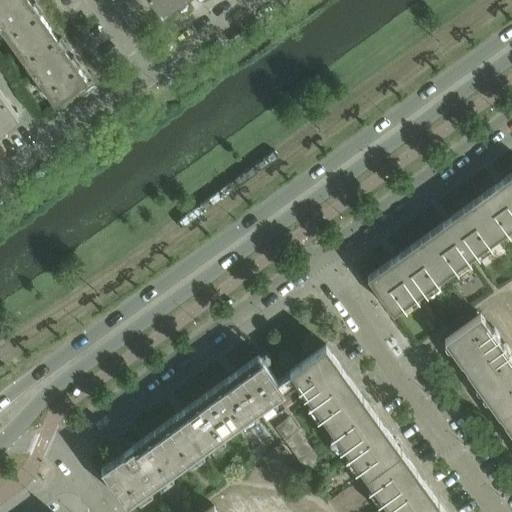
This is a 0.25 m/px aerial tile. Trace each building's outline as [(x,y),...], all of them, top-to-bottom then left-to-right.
[(0,0),(0,27),(17,51),(49,27),(40,14),(43,12),(36,2),(33,4),(29,0),(0,0)] [(179,0),(152,0),(162,13),(179,0)] [(49,27),(17,51),(55,105),(88,81),(78,67),(81,65),(74,56),(71,57),(66,50),(68,48),(61,38),(59,40),(49,27)] [(16,112),(7,100),(0,89),(0,128),(20,114),(18,111),(16,112)] [(511,172),(368,276),(394,312),(511,226),(511,172)] [(467,369),(479,386),(511,361),(511,359),(480,315),(446,339),(462,362),(467,369)] [(328,423),(363,397),(326,345),(290,370),(291,371),(278,380),(265,363),(259,354),(102,468),(127,503),(297,381),(328,423)] [(511,361),(479,386),(499,414),(504,421),(511,432),(511,361)] [(328,423),(366,475),(401,450),(363,397),(328,423)] [(276,427),(284,439),(298,429),(289,417),(276,427)] [(284,439),(292,450),(306,440),(298,429),(284,439)] [(292,450),(300,461),(314,451),(306,440),(292,450)] [(366,475),(392,511),(425,511),(439,502),(401,450),(366,475)] [(314,451),(300,461),(308,472),(322,462),(314,451)] [(446,511),(439,502),(425,511),(446,511)]
